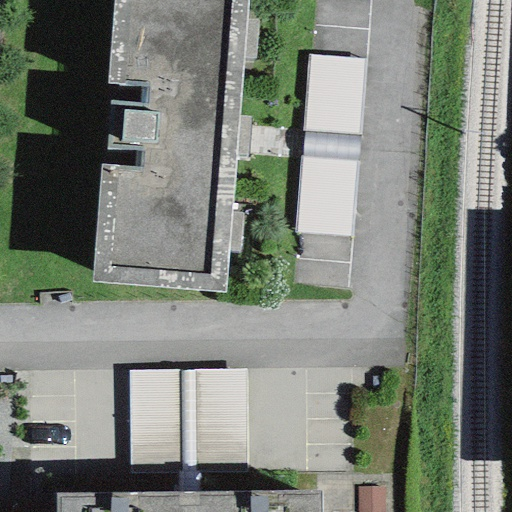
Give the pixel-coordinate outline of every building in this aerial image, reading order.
[(245,18),(246,0),(110,0),(104,83),(110,83),(103,166),(99,166),(89,281),(222,292),(226,252),(240,253),(244,214),(229,213),(234,157),(247,158),(251,115),(237,114),(242,58),(255,59),(258,19),(245,18)] [(363,59),(307,56),(303,129),(360,133),(363,59)] [(358,164),(360,133),(303,129),(301,160),(358,164)] [(358,164),(301,160),(295,233),(352,237),(358,164)] [(133,359),(133,477),(208,477),(208,464),(247,464),(247,359),(133,359)] [(382,511),(382,488),(356,488),(355,511),(382,511)] [(320,511),(321,491),(54,494),(54,511),(320,511)]
